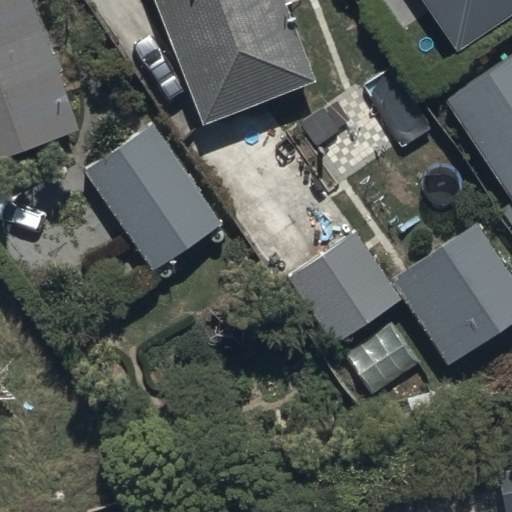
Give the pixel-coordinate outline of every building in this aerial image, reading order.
[(40,0),(0,0),(0,147),(83,117),(40,0)] [(157,0),(206,116),(317,69),(292,10),(309,3),(308,0),(157,0)] [(511,0),(430,0),(458,40),(511,3),(511,0)] [(511,46),(445,91),(511,192),(511,46)] [(152,117),(87,166),(158,261),(224,212),(152,117)] [(392,271),(404,289),(450,357),(511,314),(511,261),(478,212),(392,271)] [(404,289),(392,271),(358,222),(288,270),(334,337),(404,289)] [(511,454),(498,457),(508,508),(511,507),(511,454)]
